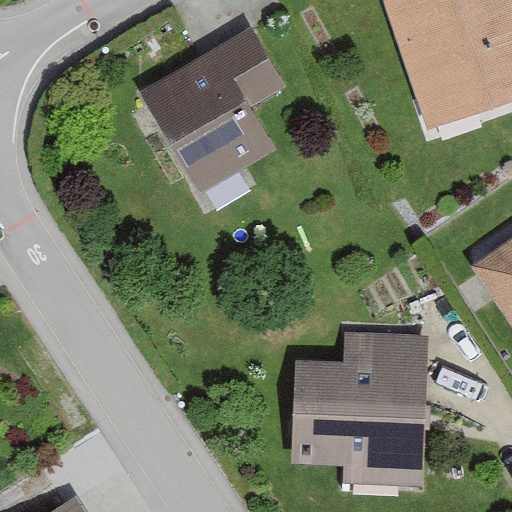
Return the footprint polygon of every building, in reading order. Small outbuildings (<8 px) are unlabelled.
[(511,0),(378,0),(421,130),(511,100),(511,0)] [(277,92),(243,35),(135,99),(193,194),(261,153),(239,115),(277,92)] [(511,241),(469,270),(511,334),(511,241)] [(412,492),(423,343),(341,338),(339,367),(296,364),(288,470),(337,474),(337,487),(412,492)] [(75,511),(70,502),(53,511),(75,511)]
